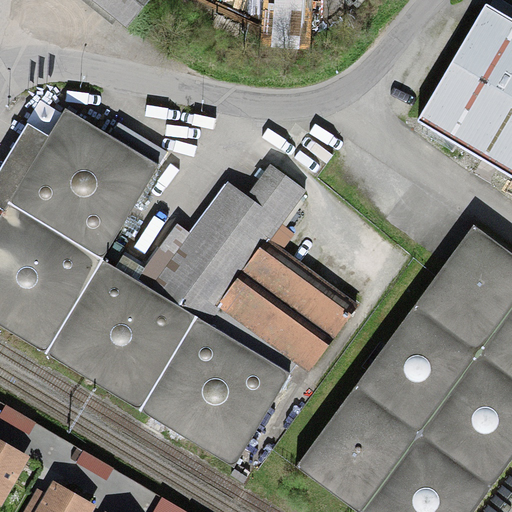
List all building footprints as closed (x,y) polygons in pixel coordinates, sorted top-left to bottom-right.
[(152,0),(92,0),(128,30),(152,0)] [(511,178),(511,19),(494,9),(424,127),(511,178)] [(0,219),(0,320),(224,470),(288,375),(209,322),(218,308),(310,369),(352,306),(266,248),(302,195),(267,172),(247,203),(224,187),(191,236),(178,227),(161,251),(170,257),(147,292),(146,291),(100,260),(159,173),(67,112),(24,175),(6,163),(0,172),(0,209),(5,213),(0,219)] [(296,468),(356,511),(367,511),(511,314),(511,257),(472,228),(439,274),(296,468)] [(470,511),(511,455),(511,314),(367,511),(470,511)] [(0,498),(22,461),(0,448),(0,498)] [(86,511),(89,509),(46,484),(29,511),(86,511)] [(179,511),(161,502),(154,511),(179,511)]
